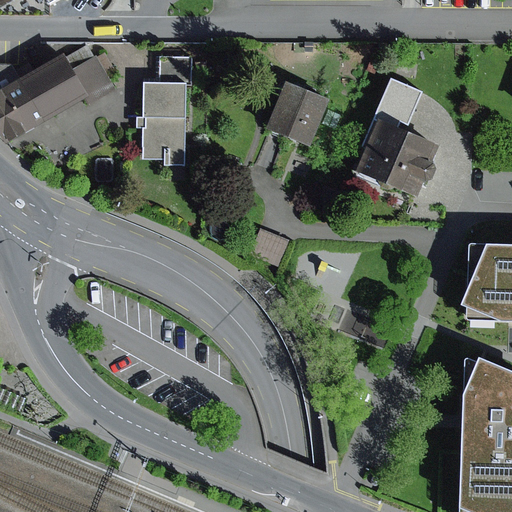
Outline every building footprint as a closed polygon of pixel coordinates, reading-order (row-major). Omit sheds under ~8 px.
[(62,57),(0,90),(0,115),(13,140),(86,101),(62,57)] [(194,82),(193,57),(160,58),(161,83),(142,84),(145,165),(185,163),(183,82),(194,82)] [(327,102),(282,82),(263,125),(308,145),(327,102)] [(437,149),(376,123),(354,173),(415,199),(437,149)] [(265,229),(253,252),(279,266),(291,242),(265,229)] [(511,242),(473,242),(472,287),(465,304),(472,318),(511,319),(511,242)] [(511,511),(511,365),(469,354),(465,511),(511,511)]
